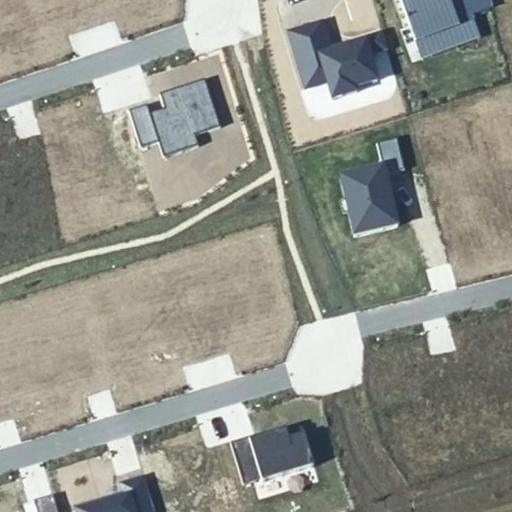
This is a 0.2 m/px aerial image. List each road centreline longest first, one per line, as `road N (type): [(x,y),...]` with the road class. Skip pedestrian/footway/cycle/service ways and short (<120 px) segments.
road 1 (residential): [(511,290),(339,333),(299,378),(0,459)]
road 2 (residential): [(0,96),(205,31),(232,0)]
